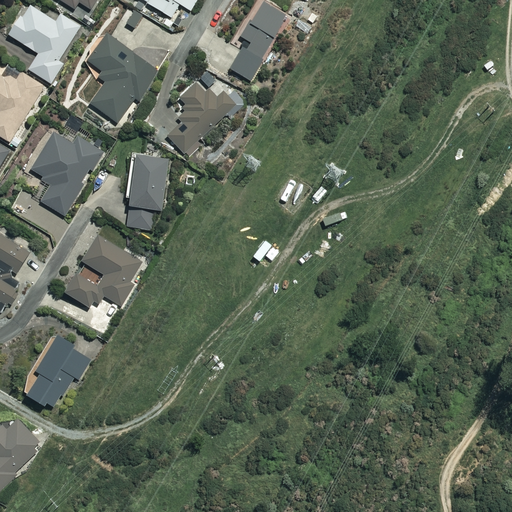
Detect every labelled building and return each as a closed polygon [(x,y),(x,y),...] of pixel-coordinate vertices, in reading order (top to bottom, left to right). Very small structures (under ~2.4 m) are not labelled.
[(60,0),(75,9),(79,2),(91,9),(96,0),(60,0)] [(141,0),(173,18),(181,5),(192,11),(198,0),(141,0)] [(288,17),(263,2),(242,37),(252,43),(248,49),(244,47),(231,69),(250,81),(288,17)] [(57,22),(30,5),(10,35),(40,54),(30,70),(53,85),(65,66),(59,62),(81,28),(62,15),(57,22)] [(160,72),(109,35),(90,61),(103,71),(99,77),(107,83),(91,103),(117,123),(135,99),(138,101),(160,72)] [(16,80),(0,69),(0,135),(10,143),(46,88),(21,72),(16,80)] [(206,93),(197,83),(180,99),(189,107),(178,118),(183,123),(168,137),(186,155),(236,105),(224,93),(218,98),(209,90),(206,93)] [(73,144),(55,133),(33,169),(53,182),(41,201),(65,215),(84,185),(81,183),(88,172),(90,173),(102,152),(77,137),(73,144)] [(0,168),(11,152),(0,144),(0,168)] [(169,160),(134,155),(127,198),(132,198),(127,227),(152,231),(155,210),(161,211),(169,160)] [(32,252),(0,231),(0,313),(6,317),(21,293),(16,289),(21,281),(16,278),(32,252)] [(66,292),(90,308),(93,304),(97,307),(104,296),(121,306),(134,285),(130,283),(143,263),(99,235),(83,261),(106,275),(99,286),(78,273),(66,292)] [(72,346),(58,337),(37,371),(41,374),(28,395),(54,411),(74,377),(79,380),(91,360),(71,348),(72,346)] [(0,490),(43,445),(17,421),(7,432),(1,427),(0,428),(0,490)]
